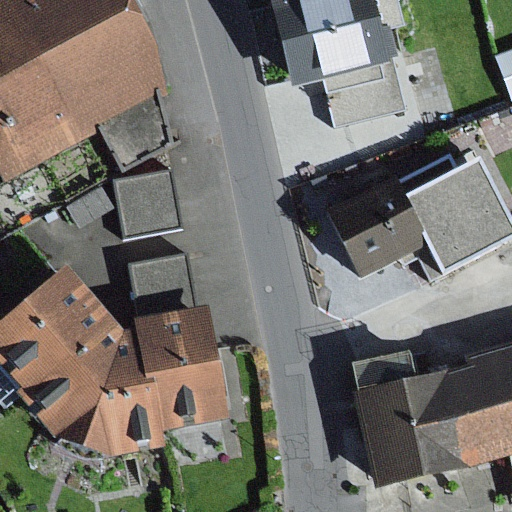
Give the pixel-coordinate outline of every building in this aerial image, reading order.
[(126,0),(9,0),(0,5),(0,182),(1,184),(93,136),(115,178),(172,149),(154,54),(126,0)] [(266,0),(289,91),(318,84),(330,132),(405,114),(395,71),(409,67),(392,0),(266,0)] [(511,51),(494,59),(511,105),(511,104),(511,51)] [(447,161),(389,190),(422,254),(435,281),(511,241),(511,237),(475,165),(455,176),(447,161)] [(170,174),(114,184),(124,241),(180,232),(170,174)] [(387,185),(321,218),(354,286),(422,254),(389,190),(387,185)] [(186,257),(125,267),(134,326),(195,315),(186,257)] [(104,323),(60,272),(0,324),(0,375),(19,397),(104,323)] [(195,315),(134,326),(129,326),(148,440),(224,427),(204,314),(195,315)] [(110,329),(104,323),(19,397),(10,403),(51,446),(100,462),(101,465),(154,454),(148,440),(129,326),(110,329)] [(443,380),(464,471),(507,461),(511,459),(511,353),(468,364),(470,374),(443,380)] [(403,360),(347,372),(372,491),(464,471),(443,380),(409,387),(403,360)]
